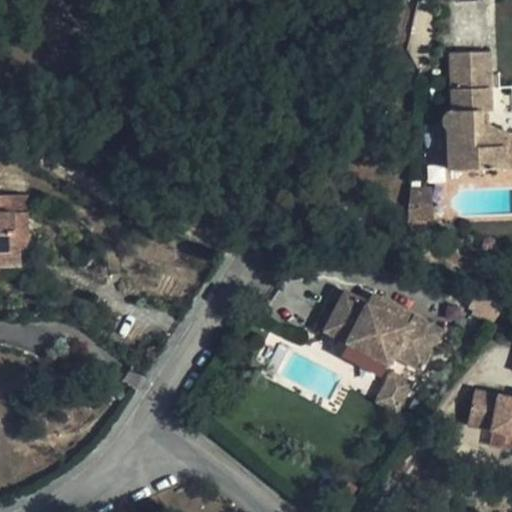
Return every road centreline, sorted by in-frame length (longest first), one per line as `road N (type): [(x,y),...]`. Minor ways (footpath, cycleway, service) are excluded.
road 1 (residential): [(377,122),(251,256),(152,416)]
road 2 (track): [(331,177),(399,242),(511,275)]
road 3 (residential): [(276,511),(152,416)]
road 4 (residential): [(152,416),(121,465),(60,511)]
road 5 (track): [(403,0),(377,122)]
